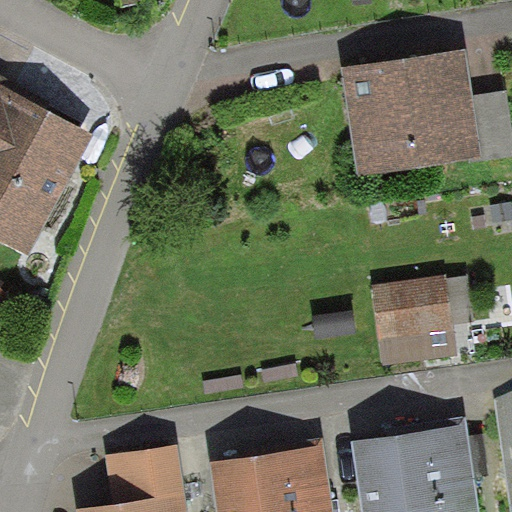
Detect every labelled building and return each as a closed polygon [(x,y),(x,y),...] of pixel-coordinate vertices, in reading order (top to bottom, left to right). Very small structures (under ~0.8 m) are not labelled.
[(402,62),(342,71),(359,179),(483,160),(473,97),(465,52),(402,62)] [(0,78),(1,76),(0,75),(0,242),(28,258),(94,134),(0,84),(0,78)] [(511,132),(506,92),(473,97),(483,160),(511,156),(511,132)] [(446,275),(372,286),(384,366),(457,355),(453,327),(475,324),(468,277),(446,280),(446,275)] [(511,511),(511,422),(494,425),(508,511),(511,511)] [(415,438),(353,447),(362,511),(480,511),(467,430),(415,438)] [(187,511),(178,446),(107,456),(114,507),(77,511),(187,511)] [(266,459),(212,467),(218,511),(334,511),(325,450),(266,459)]
